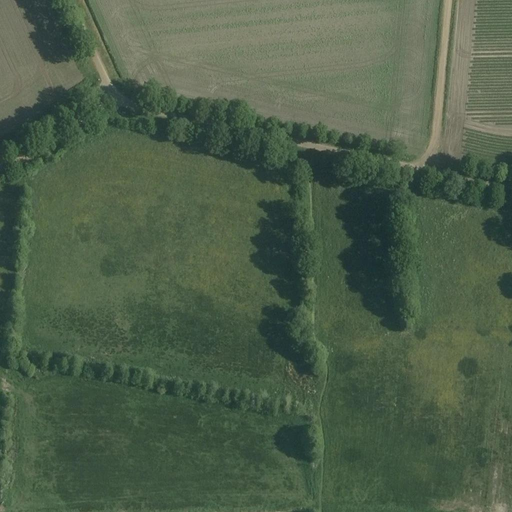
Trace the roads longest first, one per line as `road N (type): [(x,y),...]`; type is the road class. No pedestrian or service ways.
road 1 (unclassified): [(107,83),(146,108),(511,186)]
road 2 (track): [(450,0),(429,171)]
road 3 (track): [(0,167),(31,156),(120,96)]
